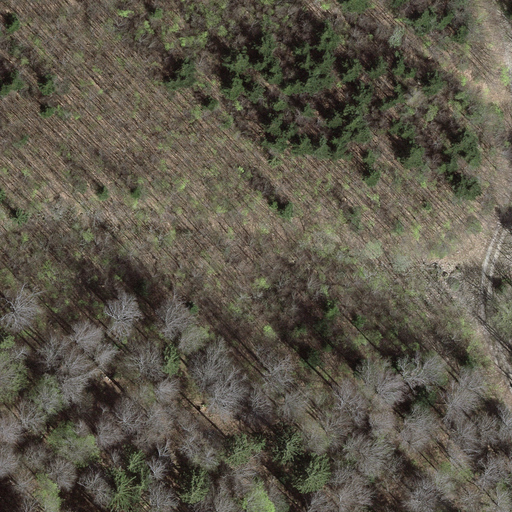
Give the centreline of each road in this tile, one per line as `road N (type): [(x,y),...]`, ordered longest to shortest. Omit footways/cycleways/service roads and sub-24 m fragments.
road 1 (track): [(511,109),(466,78),(304,0)]
road 2 (track): [(511,382),(496,348),(488,288),(511,199)]
road 3 (track): [(120,0),(0,15)]
